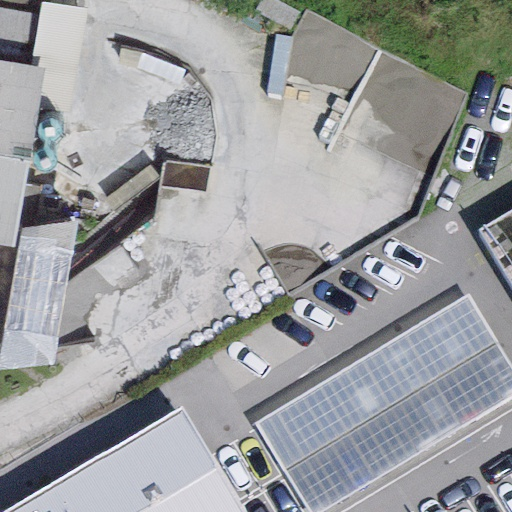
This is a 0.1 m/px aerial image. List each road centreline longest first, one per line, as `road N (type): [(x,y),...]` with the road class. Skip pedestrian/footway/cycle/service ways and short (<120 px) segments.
road 1 (unknown): [(511,326),(479,283),(441,285),(389,308),(227,409)]
road 2 (unknown): [(399,511),(511,454)]
